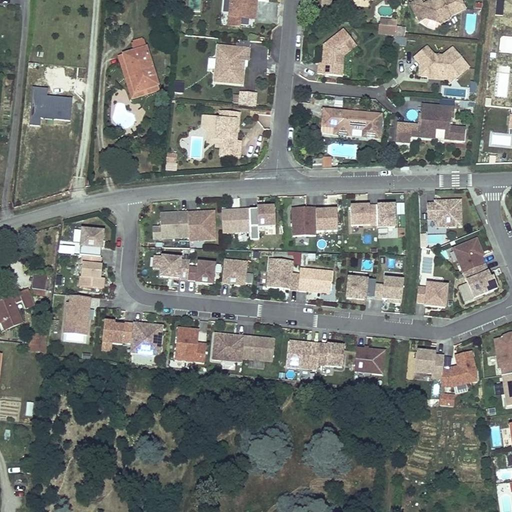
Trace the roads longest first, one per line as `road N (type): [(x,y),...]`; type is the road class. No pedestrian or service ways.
road 1 (residential): [(126,196),(127,276),(141,297),(429,333),(511,305)]
road 2 (unknown): [(418,181),(398,511)]
road 3 (residential): [(277,184),(493,179)]
road 4 (residential): [(277,184),(293,0)]
road 5 (residential): [(126,196),(277,184)]
road 6 (residential): [(0,226),(126,196)]
